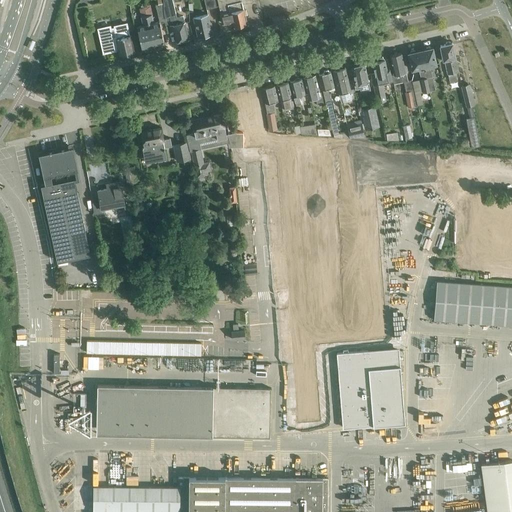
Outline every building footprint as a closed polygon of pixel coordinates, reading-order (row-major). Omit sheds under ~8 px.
[(155,4),(159,19),(164,18),(162,0),(157,1),(158,4),(155,4)] [(215,0),(204,0),(206,9),(217,6),(215,0)] [(252,1),(253,1),(252,0),(217,0),(223,23),(233,20),(235,28),(247,25),(242,3),(247,2),(247,3),(252,2),(252,1)] [(172,32),(174,31),(176,41),(181,40),(182,41),(184,40),(185,39),(189,38),(187,31),(188,31),(188,30),(187,30),(183,16),(177,17),(175,9),(168,11),(171,24),(170,25),(172,32)] [(151,14),(147,15),(154,47),(165,45),(159,21),(153,22),(151,14)] [(198,37),(213,33),(208,14),(193,17),(198,37)] [(154,47),(147,15),(141,16),(143,25),(137,26),(142,50),(154,47)] [(111,26),(99,29),(104,52),(103,53),(116,50),(119,49),(120,54),(120,55),(134,52),(134,50),(131,36),(130,36),(127,24),(114,27),(111,27),(111,26)] [(451,42),(450,41),(446,42),(445,44),(440,45),(443,60),(445,59),(450,82),(457,80),(456,72),(458,71),(455,57),(456,57),(452,42),(451,42)] [(429,46),(426,47),(425,49),(420,50),(428,84),(433,83),(432,76),(430,65),(436,63),(433,47),(431,47),(429,46)] [(420,50),(415,51),(414,50),(411,50),(410,52),(408,52),(412,69),(419,67),(421,79),(422,79),(425,92),(430,91),(428,84),(420,50)] [(390,55),(394,74),(392,74),(394,83),(408,80),(401,52),(390,55)] [(375,73),(371,73),(378,102),(386,100),(382,83),(393,81),(390,69),(387,70),(385,59),(382,57),(378,57),(377,61),(373,62),(375,73)] [(363,63),(362,61),(358,62),(357,65),(352,66),(355,78),(353,79),(355,89),(362,87),(363,91),(369,89),(368,82),(369,81),(365,63),(363,63)] [(354,89),(350,90),(345,67),(340,69),(339,67),(335,68),(335,70),(333,70),(341,101),(356,98),(354,89)] [(322,73),(319,74),(319,76),(327,105),(334,133),(339,131),(332,104),(328,87),(335,86),(333,77),(332,77),(330,71),(329,71),(328,69),(324,70),(324,72),(322,73)] [(324,103),(321,92),(320,93),(315,75),(310,76),(308,74),(306,75),(305,77),(303,77),(309,100),(316,99),(317,104),(324,103)] [(295,80),(290,81),(296,105),(301,104),(299,95),(305,93),(302,78),(300,78),(299,76),(295,77),(295,80)] [(283,110),(295,107),(288,81),(283,82),(281,81),(278,82),(277,84),(276,84),(283,110)] [(268,86),(263,87),(266,102),(266,103),(268,113),(267,113),(269,130),(277,129),(273,102),(278,100),(274,85),(273,85),(272,83),(268,84),(268,86)] [(474,105),(469,84),(462,85),(467,107),(474,105)] [(408,108),(417,106),(414,91),(405,93),(408,108)] [(361,108),(366,128),(379,125),(375,105),(361,108)] [(200,142),(227,136),(221,113),(192,120),(192,118),(184,120),(197,176),(208,174),(205,162),(203,163),(200,149),(201,148),(200,142)] [(467,118),(472,148),(480,146),(475,117),(467,118)] [(317,134),(315,122),(299,125),(301,132),(301,133),(317,134)] [(362,122),(346,126),(347,130),(349,136),(365,136),(362,122)] [(161,127),(141,132),(144,144),(142,144),(145,158),(146,162),(157,159),(167,157),(165,147),(172,146),(170,137),(165,139),(165,140),(164,140),(161,127)] [(236,132),(228,134),(231,147),(240,147),(236,132)] [(174,145),(177,160),(190,158),(187,142),(174,145)] [(73,146),(39,154),(45,184),(41,185),(57,261),(90,254),(75,180),(80,179),(73,146)] [(92,202),(94,211),(93,213),(102,212),(101,208),(108,207),(107,204),(115,203),(115,205),(125,203),(120,181),(111,183),(112,187),(98,190),(100,201),(92,202)] [(486,277),(511,278),(511,200),(480,199),(479,218),(511,219),(511,238),(511,246),(488,244),(486,277)] [(511,324),(511,285),(435,280),(433,318),(511,324)] [(245,337),(245,330),(231,331),(232,339),(245,337)] [(368,350),(338,352),(344,427),(374,425),(374,423),(378,423),(378,425),(403,423),(397,349),(368,352),(368,350)] [(110,384),(109,433),(270,436),(271,387),(110,384)] [(139,466),(140,455),(127,454),(126,465),(139,466)] [(511,511),(511,456),(480,461),(487,511),(511,511)] [(94,486),(94,510),(173,511),(172,511),(327,511),(328,478),(178,476),(178,486),(94,486)]
